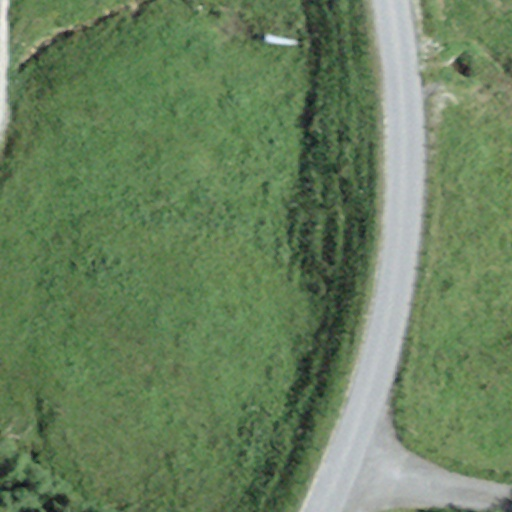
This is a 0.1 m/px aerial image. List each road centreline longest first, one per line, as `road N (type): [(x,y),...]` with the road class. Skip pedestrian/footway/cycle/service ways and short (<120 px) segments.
road 1 (unclassified): [(390,0),(404,112),(400,239),(380,354),(320,511)]
road 2 (track): [(343,463),(511,506)]
